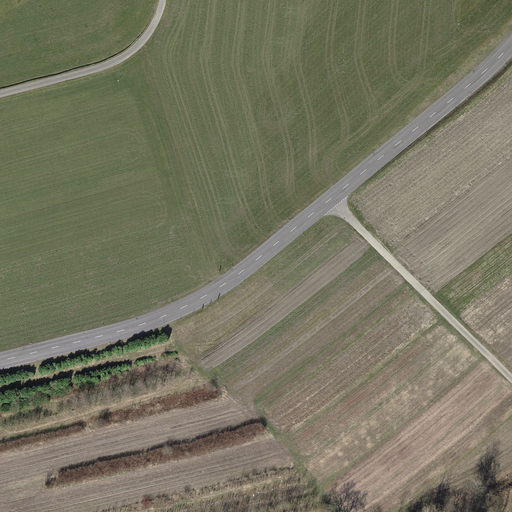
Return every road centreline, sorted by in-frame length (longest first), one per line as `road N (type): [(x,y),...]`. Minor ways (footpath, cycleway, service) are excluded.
road 1 (tertiary): [(511,43),(200,298),(123,329),(0,360)]
road 2 (track): [(329,199),(511,380)]
road 3 (track): [(162,0),(147,34),(121,58),(0,93)]
